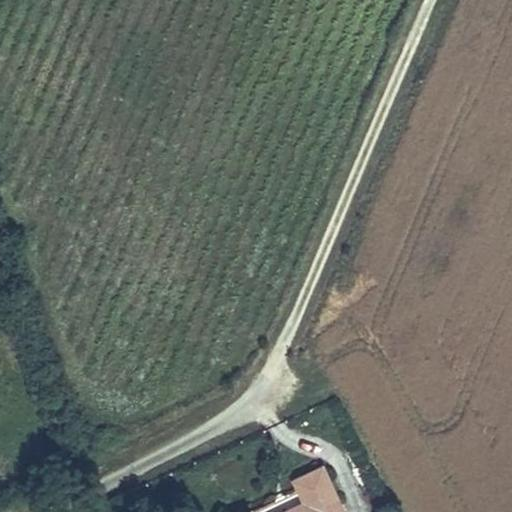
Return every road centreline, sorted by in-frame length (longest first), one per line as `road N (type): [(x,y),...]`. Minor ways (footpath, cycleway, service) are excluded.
road 1 (track): [(284,343),(429,0)]
road 2 (unclassified): [(32,511),(240,406),(284,343)]
